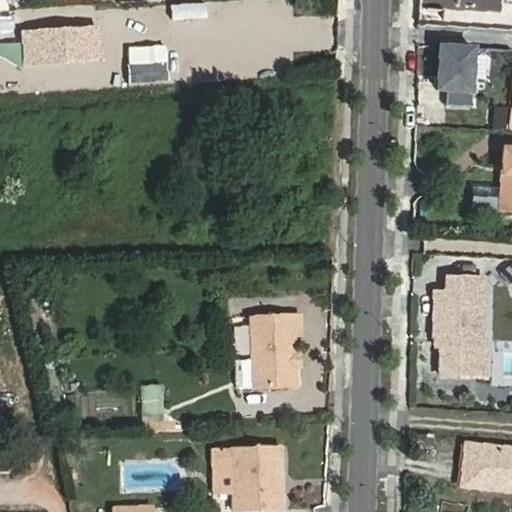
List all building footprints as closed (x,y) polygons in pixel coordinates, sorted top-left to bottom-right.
[(94,30),(23,34),(26,64),(96,60),(94,30)] [(444,106),(469,107),(472,48),(439,47),(437,90),(445,90),(444,106)] [(501,201),(500,209),(511,209),(511,149),(504,149),(501,195),(501,201)] [(496,195),(496,187),(471,186),(470,207),(495,208),(496,201),(501,201),(501,195),(496,195)] [(435,293),(434,336),(444,336),(444,342),(441,342),(440,376),(474,376),(474,351),(482,351),(483,279),(448,278),(448,293),(435,293)] [(250,318),(254,388),(295,387),(293,335),(300,334),(299,317),(250,318)] [(474,351),(474,376),(484,376),(485,351),(482,351),(474,351)] [(142,412),(159,412),(160,389),(143,388),(142,412)] [(282,445),(256,447),(228,449),(230,511),(240,511),(262,511),(286,510),(282,445)] [(462,485),(511,490),(511,449),(466,445),(462,485)]
